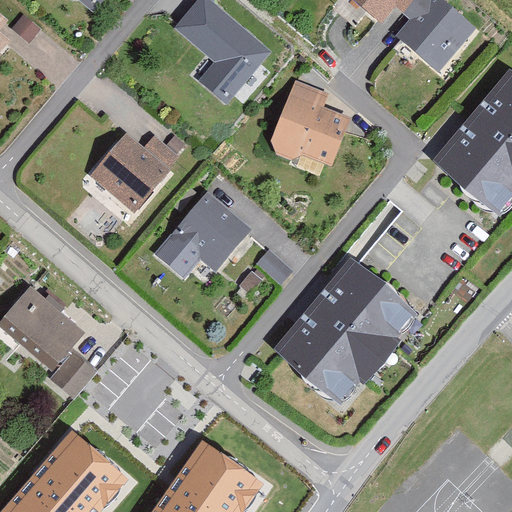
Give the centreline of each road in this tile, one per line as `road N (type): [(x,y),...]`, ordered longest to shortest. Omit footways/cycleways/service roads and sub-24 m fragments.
road 1 (residential): [(0,195),(341,484)]
road 2 (unclassified): [(496,309),(341,484)]
